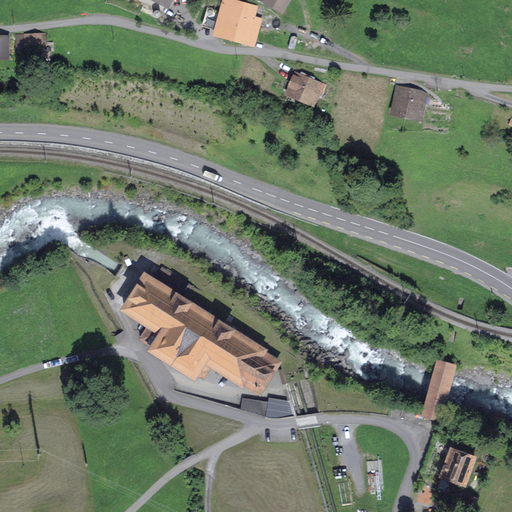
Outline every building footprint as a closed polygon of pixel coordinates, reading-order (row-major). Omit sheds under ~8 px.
[(266,0),(282,9),(286,0),(266,0)] [(208,8),(202,26),(254,40),(259,20),(245,16),(248,7),(228,1),(224,13),(208,8)] [(40,45),(40,42),(45,42),(44,34),(25,34),(25,42),(37,42),(37,46),(40,45)] [(310,102),(316,89),(322,92),(325,85),(295,73),(286,93),(310,102)] [(400,90),(395,111),(420,117),(425,95),(400,90)] [(276,362),(260,353),(262,350),(181,299),(186,292),(158,274),(153,282),(145,277),(125,309),(149,324),(140,338),(154,347),(152,349),(193,375),(195,373),(203,378),(212,364),(241,382),(243,380),(259,390),(276,362)] [(243,399),(241,409),(267,417),(269,403),(243,399)] [(269,403),(267,417),(286,416),(288,403),(270,400),(269,403)] [(443,475),(463,483),(473,458),(452,451),(443,475)] [(471,497),(467,506),(473,508),(476,499),(471,497)] [(420,511),(435,511),(437,507),(423,503),(420,511)]
